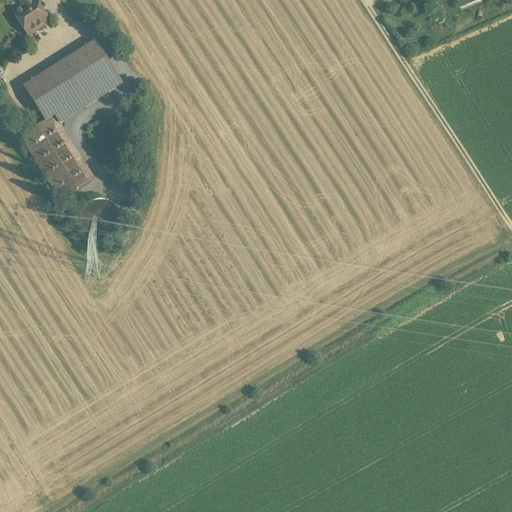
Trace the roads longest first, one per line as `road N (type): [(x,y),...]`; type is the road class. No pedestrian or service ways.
road 1 (track): [(53,511),(511,240)]
road 2 (track): [(511,228),(365,0)]
